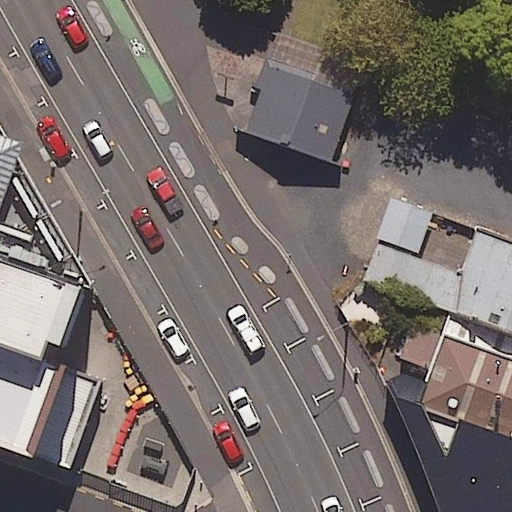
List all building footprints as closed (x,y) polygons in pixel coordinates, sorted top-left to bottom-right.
[(363,64),(278,40),(252,129),(337,153),(363,64)] [(511,131),(458,110),(445,143),(406,127),(387,172),(511,222),(511,131)] [(0,252),(100,289),(0,115),(0,252)] [(105,303),(0,265),(0,464),(114,505),(144,421),(72,396),(105,303)] [(511,328),(423,297),(384,407),(511,451),(511,328)]
